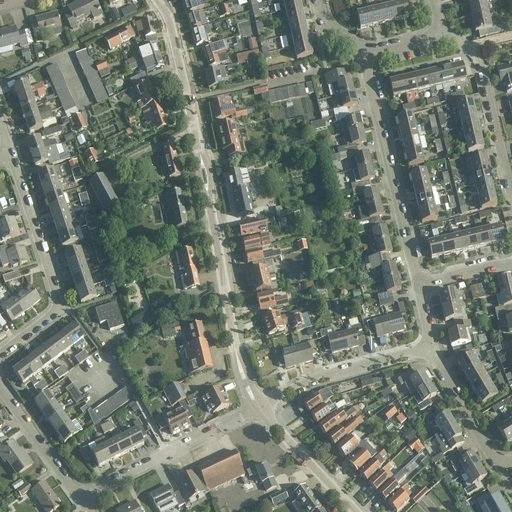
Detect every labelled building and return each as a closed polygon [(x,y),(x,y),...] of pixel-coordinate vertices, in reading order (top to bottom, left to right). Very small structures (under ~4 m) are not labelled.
[(92,20),(101,16),(99,10),(97,11),(94,6),(96,5),(93,0),(87,0),(79,4),(79,3),(67,9),(69,14),(64,17),(70,29),(76,26),(75,24),(90,16),(92,20)] [(199,0),(187,0),(182,2),(185,15),(202,10),(199,0)] [(252,0),(250,1),(252,12),(258,11),(257,6),(257,5),(255,0),(252,0)] [(281,0),(285,12),(300,8),(298,0),(281,0)] [(392,6),(396,21),(408,19),(407,15),(419,12),(416,0),(403,0),(404,3),(392,6)] [(491,0),(470,0),(468,1),(469,6),(468,7),(471,20),(488,16),(485,3),(492,2),(491,0)] [(136,13),(133,6),(121,12),(125,19),(136,13)] [(227,6),(220,8),(223,17),(229,15),(227,6)] [(380,9),(384,24),(396,21),(392,6),(380,9)] [(285,12),(287,24),(303,20),(300,8),(285,12)] [(120,21),(114,9),(108,12),(114,24),(120,21)] [(368,12),(372,27),(384,24),(380,9),(368,12)] [(190,30),(206,25),(201,12),(186,17),(190,30)] [(372,27),(368,12),(356,15),(357,22),(359,30),(372,27)] [(61,33),(60,29),(56,14),(35,20),(37,25),(31,27),(35,44),(42,42),(39,35),(49,32),(50,36),(52,37),(60,35),(61,33)] [(488,16),(471,20),(474,33),(477,32),(479,38),(506,32),(504,26),(491,29),(488,16)] [(151,20),(134,24),(136,33),(143,32),(144,38),(142,39),(144,45),(156,42),(151,20)] [(303,20),(287,24),(290,36),(306,32),(303,20)] [(255,25),(258,36),(264,35),(263,30),(261,24),(255,25)] [(208,26),(191,32),(195,47),(206,44),(204,39),(207,38),(206,37),(211,35),(208,26)] [(115,35),(104,40),(110,51),(121,45),(120,44),(134,37),(129,27),(115,35)] [(20,48),(27,46),(23,32),(16,34),(14,28),(0,31),(0,49),(19,44),(20,48)] [(290,36),(293,48),(308,44),(306,32),(290,36)] [(257,49),(254,39),(247,41),(249,51),(257,49)] [(202,47),(205,58),(225,52),(221,42),(202,47)] [(308,44),(293,48),(296,60),(311,57),(308,44)] [(154,45),(145,48),(137,52),(139,58),(126,63),(128,68),(158,57),(154,45)] [(260,49),(263,61),(269,59),(268,54),(267,48),(260,49)] [(74,55),(77,61),(88,56),(87,53),(86,50),(74,55)] [(29,51),(21,53),(22,60),(24,60),(25,61),(31,60),(29,51)] [(93,51),(87,53),(88,56),(89,59),(95,56),(93,51)] [(209,68),(223,64),(228,62),(225,52),(205,58),(209,68)] [(237,65),(259,60),(257,52),(235,57),(237,65)] [(79,66),(90,61),(89,59),(88,56),(77,61),(79,66)] [(158,57),(128,68),(130,73),(143,68),(146,75),(162,69),(158,57)] [(93,67),(90,61),(79,66),(82,72),(93,67)] [(104,63),(95,67),(99,76),(104,73),(103,71),(107,69),(104,63)] [(511,63),(496,67),(501,87),(504,86),(506,93),(511,92),(511,63)] [(45,70),(47,76),(58,71),(56,65),(45,70)] [(449,69),(453,84),(465,81),(465,80),(462,66),(449,69)] [(84,77),(95,72),(93,67),(82,72),(84,77)] [(224,69),(204,73),(208,90),(220,87),(219,82),(226,80),(224,69)] [(453,84),(449,69),(437,72),(441,87),(453,84)] [(60,76),(58,71),(47,76),(50,81),(60,76)] [(95,72),(84,77),(86,82),(97,77),(95,72)] [(425,75),(429,90),(441,87),(437,72),(425,75)] [(128,81),(131,87),(146,81),(143,75),(128,81)] [(429,90),(425,75),(413,78),(417,93),(429,90)] [(63,82),(60,76),(50,81),(52,87),(63,82)] [(96,104),(107,99),(97,77),(86,82),(96,104)] [(339,97),(353,93),(350,81),(340,83),(338,77),(325,80),(327,87),(336,85),(339,97)] [(417,93),(413,78),(401,80),(405,96),(417,93)] [(405,96),(401,80),(389,83),(392,99),(405,96)] [(52,87),(54,92),(65,88),(63,82),(52,87)] [(139,110),(140,110),(156,102),(153,96),(146,82),(133,89),(140,103),(136,105),(139,110)] [(36,92),(37,92),(43,90),(41,84),(28,88),(27,83),(13,87),(17,99),(30,94),(36,92)] [(302,85),(297,86),(300,99),(305,97),(302,85)] [(300,99),(297,86),(291,88),(294,100),(300,99)] [(266,87),(253,90),(254,96),(267,93),(266,87)] [(54,92),(57,98),(68,93),(65,88),(54,92)] [(288,101),(294,100),(291,88),(285,89),(288,101)] [(285,89),(274,91),(276,104),(288,101),(285,89)] [(276,104),(274,91),(267,93),(269,105),(276,104)] [(450,95),(451,101),(463,99),(462,92),(455,94),(450,95)] [(57,98),(60,103),(70,98),(68,93),(57,98)] [(332,112),(334,118),(347,115),(346,109),(356,106),(353,93),(339,97),(342,109),(332,112)] [(30,94),(17,99),(21,110),(34,106),(30,94)] [(60,103),(62,109),(73,104),(70,98),(60,103)] [(427,107),(439,104),(437,98),(431,99),(426,101),(427,107)] [(215,121),(230,117),(231,120),(246,117),(244,110),(233,113),(232,107),(230,108),(228,101),(211,105),(215,121)] [(459,117),(475,114),(472,101),(456,105),(459,117)] [(156,102),(140,110),(146,126),(149,125),(151,130),(155,129),(156,131),(166,127),(159,107),(156,102)] [(62,109),(64,114),(75,109),(73,104),(62,109)] [(403,113),(415,110),(413,104),(402,107),(403,113)] [(21,110),(24,122),(51,113),(49,107),(36,111),(34,106),(21,110)] [(77,115),(75,109),(64,114),(67,119),(77,115)] [(51,113),(24,122),(28,133),(42,129),(39,122),(52,118),(51,113)] [(443,114),(437,115),(440,127),(446,126),(444,120),(443,114)] [(462,129),(477,125),(475,114),(459,117),(462,129)] [(86,129),(80,115),(69,120),(72,126),(75,125),(78,132),(86,129)] [(136,120),(134,115),(127,118),(129,123),(130,127),(133,125),(132,122),(136,120)] [(345,121),(348,134),(362,131),(359,118),(348,121),(347,115),(334,118),(335,124),(345,121)] [(399,132),(414,128),(411,115),(396,119),(399,132)] [(325,128),(323,121),(309,124),(311,132),(325,128)] [(244,154),(243,147),(242,142),(237,143),(232,123),(216,127),(221,151),(226,150),(228,158),(244,154)] [(432,136),(438,135),(435,123),(429,124),(432,136)] [(477,125),(462,129),(464,141),(480,138),(477,125)] [(62,132),(60,126),(41,133),(42,138),(45,137),(46,137),(62,132)] [(414,128),(399,132),(402,143),(417,140),(414,128)] [(362,131),(348,134),(351,146),(336,150),(338,156),(356,151),(354,145),(364,143),(362,131)] [(71,135),(63,137),(65,143),(73,141),(71,135)] [(54,147),(56,146),(55,141),(48,144),(48,142),(41,145),(39,138),(25,143),(29,155),(54,147)] [(449,138),(443,139),(445,151),(451,150),(450,145),(449,138)] [(480,138),(464,141),(467,154),(483,150),(480,138)] [(417,140),(402,143),(405,156),(420,152),(417,140)] [(168,179),(179,176),(172,145),(161,148),(168,179)] [(54,147),(29,155),(34,167),(47,163),(47,162),(49,161),(51,166),(69,160),(66,154),(58,156),(54,147)] [(93,151),(84,155),(90,167),(103,161),(101,158),(97,160),(93,151)] [(351,172),(357,170),(370,167),(367,155),(357,158),(356,151),(338,156),(328,158),(330,165),(354,159),(355,166),(351,168),(351,172)] [(420,152),(405,156),(408,168),(423,164),(420,152)] [(472,174),(487,170),(485,158),(479,159),(478,155),(464,159),(466,167),(470,166),(472,174)] [(68,164),(71,172),(79,169),(77,161),(68,164)] [(52,171),(37,176),(41,188),(57,183),(63,181),(58,167),(52,169),(52,171)] [(352,192),(369,187),(367,182),(373,180),(370,167),(357,170),(351,172),(355,185),(350,186),(352,192)] [(71,172),(73,178),(81,175),(79,169),(71,172)] [(245,170),(226,174),(237,218),(252,214),(246,189),(242,190),(241,186),(248,184),(245,170)] [(475,186),(490,182),(487,170),(472,174),(475,186)] [(412,188),(428,184),(425,172),(409,176),(412,188)] [(103,213),(117,205),(102,177),(88,185),(103,213)] [(490,182),(475,186),(477,198),(493,194),(490,182)] [(41,188),(45,200),(60,195),(57,183),(41,188)] [(428,184),(412,188),(415,200),(431,196),(428,184)] [(363,195),(366,208),(379,204),(376,192),(370,193),(369,187),(352,192),(353,197),(363,195)] [(175,229),(186,227),(179,191),(164,194),(167,211),(171,210),(175,229)] [(78,196),(79,202),(88,200),(86,193),(78,196)] [(493,194),(477,198),(480,210),(496,206),(493,194)] [(45,200),(48,212),(64,207),(60,195),(45,200)] [(431,196),(415,200),(418,212),(434,208),(431,196)] [(466,213),(464,201),(457,203),(460,214),(466,213)] [(347,231),(357,229),(374,225),(379,224),(378,218),(382,217),(379,204),(366,208),(358,210),(361,222),(346,226),(347,231)] [(53,225),(68,219),(64,207),(48,212),(53,225)] [(272,219),(278,218),(275,208),(265,211),(267,219),(256,222),(256,223),(238,227),(240,238),(259,233),(257,227),(273,224),(272,219)] [(434,208),(418,212),(421,224),(436,221),(434,208)] [(314,209),(303,211),(305,220),(316,218),(314,209)] [(490,211),(478,214),(479,220),(485,219),(491,217),(490,211)] [(0,217),(0,244),(5,243),(4,241),(19,236),(17,228),(16,228),(13,219),(4,222),(2,217),(0,217)] [(84,220),(86,226),(95,224),(93,217),(84,220)] [(467,223),(465,217),(454,220),(455,226),(460,224),(467,223)] [(53,225),(57,236),(72,231),(68,219),(53,225)] [(442,229),(441,223),(430,226),(431,231),(436,230),(442,229)] [(369,240),(370,246),(388,241),(385,229),(375,231),(374,225),(357,229),(358,235),(372,232),(373,239),(369,240)] [(487,230),(491,245),(503,242),(499,227),(487,230)] [(72,231),(57,236),(61,248),(76,243),(82,241),(78,229),(72,231)] [(491,245),(487,230),(475,233),(479,248),(491,245)] [(97,231),(89,234),(91,243),(99,240),(97,231)] [(168,243),(166,233),(155,235),(157,245),(168,243)] [(479,248),(475,233),(463,236),(467,251),(479,248)] [(259,238),(257,238),(256,238),(241,242),(242,246),(240,246),(242,251),(243,251),(244,253),(259,249),(261,248),(261,249),(269,246),(266,235),(258,237),(259,238)] [(467,251),(463,236),(451,239),(455,254),(467,251)] [(455,254),(451,239),(439,242),(443,257),(455,254)] [(376,249),(378,257),(368,259),(369,265),(383,261),(382,257),(391,255),(388,241),(370,246),(371,250),(376,249)] [(298,252),(306,251),(305,242),(297,243),(298,252)] [(443,257),(439,242),(427,245),(430,260),(443,257)] [(12,268),(26,263),(23,256),(25,255),(22,248),(7,253),(5,247),(0,248),(0,264),(1,268),(11,265),(12,268)] [(67,268),(83,263),(79,250),(63,256),(67,268)] [(94,252),(96,259),(104,256),(102,250),(94,252)] [(198,287),(190,251),(175,254),(178,271),(183,270),(184,277),(180,278),(183,291),(187,290),(198,287)] [(250,263),(270,259),(279,257),(278,252),(261,256),(260,251),(244,255),(246,264),(250,263)] [(270,259),(250,263),(252,272),(248,273),(249,274),(247,275),(249,281),(250,281),(253,294),(270,290),(268,281),(275,279),(273,274),(267,276),(265,269),(272,268),(270,259)] [(381,269),(383,282),(397,278),(394,266),(384,268),(383,261),(369,265),(365,266),(366,270),(370,269),(371,272),(381,269)] [(67,268),(71,280),(87,275),(83,263),(67,268)] [(4,284),(19,279),(17,273),(1,278),(4,284)] [(101,277),(103,284),(111,281),(110,274),(101,277)] [(75,292),(91,287),(87,275),(71,280),(75,292)] [(499,295),(511,291),(511,277),(496,282),(499,295)] [(386,294),(377,296),(380,308),(393,305),(391,294),(400,292),(398,283),(400,283),(398,278),(397,278),(383,282),(386,294)] [(316,291),(326,289),(324,280),(314,283),(316,291)] [(481,285),(475,287),(478,300),(484,298),(481,285)] [(14,298),(25,312),(39,301),(28,287),(14,298)] [(95,299),(91,287),(75,292),(79,304),(95,299)] [(478,300),(475,287),(469,288),(472,301),(478,300)] [(511,291),(499,295),(502,308),(494,310),(495,316),(511,311),(511,306),(511,305),(511,291)] [(259,312),(287,305),(285,297),(272,300),(270,292),(255,296),(259,312)] [(441,309),(457,305),(454,292),(438,296),(441,309)] [(0,315),(3,313),(10,323),(25,312),(14,298),(0,308),(0,315)] [(351,301),(353,308),(363,304),(361,298),(351,301)] [(465,317),(460,318),(458,310),(465,308),(464,303),(457,305),(441,309),(444,322),(452,320),(454,326),(467,323),(465,317)] [(123,327),(115,304),(94,311),(99,325),(105,323),(108,332),(123,327)] [(164,310),(158,315),(162,321),(169,316),(164,310)] [(511,311),(495,316),(496,322),(499,321),(501,329),(506,328),(507,333),(511,332),(511,311)] [(149,320),(144,313),(130,323),(135,330),(149,320)] [(265,327),(292,319),(291,316),(289,317),(288,315),(279,318),(277,313),(262,318),(265,327)] [(310,328),(306,314),(292,319),(265,327),(267,335),(282,330),(282,329),(285,328),(285,327),(292,324),(293,330),(295,329),(296,333),(310,328)] [(386,318),(390,335),(403,332),(399,315),(386,318)] [(390,335),(386,318),(366,323),(369,337),(375,335),(376,339),(390,335)] [(348,323),(349,327),(345,328),(346,333),(340,334),(344,351),(364,346),(359,326),(358,326),(357,320),(348,323)] [(467,323),(454,326),(455,332),(447,334),(450,348),(470,343),(466,330),(470,329),(468,323),(467,323)] [(190,375),(211,369),(206,348),(200,325),(187,328),(188,332),(185,333),(187,340),(190,339),(192,346),(183,348),(190,375)] [(62,334),(72,348),(82,340),(72,326),(62,334)] [(174,332),(180,331),(179,327),(173,329),(173,327),(160,330),(162,338),(175,335),(174,332)] [(344,351),(340,334),(333,336),(331,329),(318,333),(324,353),(330,352),(331,355),(344,351)] [(72,348),(62,334),(51,342),(61,355),(72,348)] [(42,350),(51,363),(61,355),(51,342),(42,350)] [(293,349),(298,366),(318,360),(313,342),(307,343),(307,345),(293,349)] [(495,353),(501,351),(498,343),(490,345),(492,349),(494,348),(495,353)] [(298,366),(293,349),(274,354),(278,368),(284,366),(285,369),(298,366)] [(31,357),(41,370),(51,363),(42,350),(31,357)] [(83,351),(78,355),(82,362),(88,358),(83,351)] [(457,363),(463,374),(478,364),(472,354),(457,363)] [(79,365),(82,362),(78,355),(74,358),(79,365)] [(22,365),(31,378),(41,370),(31,357),(22,365)] [(478,364),(463,374),(469,384),(484,375),(478,364)] [(31,378),(22,365),(12,372),(13,375),(21,385),(27,381),(33,388),(37,385),(31,378)] [(63,366),(57,370),(62,377),(68,373),(63,366)] [(58,379),(62,377),(57,370),(53,373),(58,379)] [(410,396),(415,393),(428,385),(421,374),(414,378),(411,372),(396,380),(400,387),(403,385),(410,396)] [(469,384),(475,394),(490,385),(484,375),(469,384)] [(42,381),(37,385),(41,391),(47,387),(42,381)] [(38,394),(41,391),(37,385),(33,388),(34,390),(38,394)] [(65,390),(68,395),(75,390),(71,385),(65,390)] [(177,385),(163,392),(171,407),(177,403),(178,403),(183,401),(185,399),(177,385)] [(428,385),(415,393),(421,404),(416,407),(418,412),(431,405),(428,400),(434,396),(428,385)] [(490,385),(475,394),(481,405),(497,396),(490,385)] [(203,396),(212,414),(215,413),(228,406),(219,388),(206,395),(203,396)] [(127,402),(132,398),(125,389),(120,392),(127,402)] [(83,401),(75,390),(68,395),(76,406),(76,405),(83,401)] [(120,392),(115,396),(122,405),(127,402),(120,392)] [(41,414),(54,405),(47,394),(33,404),(41,414)] [(308,413),(331,398),(329,394),(319,401),(315,395),(302,404),(308,413)] [(122,405),(115,396),(110,399),(117,409),(122,405)] [(113,412),(117,409),(110,399),(106,403),(113,412)] [(196,406),(192,399),(186,402),(189,409),(196,406)] [(181,410),(156,422),(161,431),(167,428),(171,435),(189,426),(186,420),(191,417),(184,403),(183,401),(178,403),(177,403),(181,410)] [(136,406),(133,402),(127,406),(129,410),(130,409),(133,414),(137,411),(134,406),(136,406)] [(341,413),(348,408),(346,406),(345,406),(343,402),(337,404),(334,407),(334,406),(331,408),(328,403),(310,415),(316,425),(338,410),(341,413)] [(113,412),(106,403),(101,406),(108,416),(113,412)] [(62,415),(54,405),(41,414),(48,424),(62,415)] [(79,411),(83,416),(87,414),(90,411),(86,406),(79,411)] [(101,406),(96,409),(103,419),(108,416),(101,406)] [(391,406),(382,414),(388,421),(397,413),(391,406)] [(103,419),(96,409),(91,413),(99,423),(101,421),(103,419)] [(91,413),(90,411),(87,414),(92,427),(99,423),(91,413)] [(440,433),(453,426),(446,414),(440,418),(437,413),(425,420),(428,426),(433,423),(440,433)] [(325,436),(349,418),(346,414),(336,421),(332,416),(318,427),(325,436)] [(69,425),(62,415),(48,424),(56,435),(69,425)] [(352,431),(361,424),(357,419),(341,432),(338,429),(326,438),(333,447),(353,431),(352,431)] [(135,430),(123,436),(131,451),(143,445),(138,436),(143,433),(137,421),(132,424),(135,430)] [(74,422),(69,425),(56,435),(63,445),(76,436),(76,435),(81,432),(74,422)] [(110,422),(104,425),(108,432),(114,429),(110,422)] [(511,439),(511,431),(506,422),(496,429),(505,444),(511,439)] [(103,434),(108,432),(104,425),(100,427),(103,434)] [(453,426),(440,433),(446,444),(438,449),(442,455),(456,447),(453,441),(460,437),(453,426)] [(402,434),(409,443),(417,437),(410,428),(402,434)] [(131,451),(123,436),(112,442),(120,456),(131,451)] [(343,459),(356,448),(357,447),(353,442),(354,441),(353,439),(351,440),(348,437),(335,449),(339,454),(338,455),(341,459),(342,458),(343,459)] [(9,445),(4,438),(0,441),(0,457),(3,462),(7,459),(18,475),(31,466),(23,454),(21,456),(11,443),(9,445)] [(103,438),(98,441),(109,462),(120,456),(112,442),(107,445),(103,438)] [(357,447),(356,448),(359,452),(347,463),(356,473),(369,461),(372,457),(365,450),(370,445),(365,440),(357,447)] [(81,449),(87,462),(93,459),(97,468),(109,462),(98,441),(94,443),(97,449),(90,453),(86,447),(81,449)] [(410,446),(417,454),(423,449),(415,441),(410,446)] [(196,470),(197,471),(207,492),(243,475),(240,468),(241,467),(234,452),(196,470)] [(366,483),(380,470),(379,468),(384,463),(381,459),(385,455),(382,452),(358,474),(366,483)] [(464,475),(478,466),(471,455),(465,459),(462,453),(448,461),(451,467),(457,463),(461,470),(457,472),(460,477),(464,475)] [(440,460),(437,454),(431,458),(434,464),(440,460)] [(426,456),(419,463),(424,467),(430,460),(426,456)] [(265,492),(275,488),(271,479),(272,479),(265,465),(255,470),(254,468),(245,472),(248,477),(256,474),(261,484),(262,483),(265,492)] [(385,475),(392,469),(388,465),(367,484),(375,493),(388,481),(382,474),(383,473),(385,475)] [(478,466),(464,475),(470,486),(462,491),(466,497),(481,488),(478,482),(485,478),(478,466)] [(207,492),(197,471),(177,481),(187,501),(202,494),(203,496),(207,493),(207,492)] [(390,481),(377,494),(384,502),(398,489),(395,485),(403,477),(399,473),(390,481)] [(448,475),(442,479),(446,485),(451,481),(448,475)] [(43,511),(52,511),(60,507),(43,483),(30,492),(43,511)] [(19,497),(30,490),(27,485),(16,492),(19,497)] [(404,486),(398,491),(386,504),(393,511),(397,511),(408,502),(406,499),(410,495),(406,491),(408,490),(404,486)] [(177,508),(183,505),(177,493),(171,496),(167,487),(149,496),(156,510),(173,501),(177,508)] [(298,501),(291,505),(296,511),(315,511),(320,509),(305,487),(293,495),(298,501)] [(422,487),(410,500),(415,504),(427,492),(422,487)] [(283,492),(269,499),(272,506),(287,499),(283,492)] [(483,506),(486,511),(496,511),(504,507),(498,497),(492,500),(488,494),(476,501),(480,507),(483,506)]
